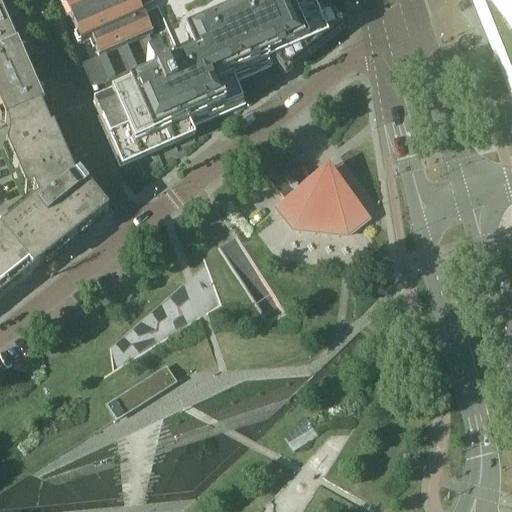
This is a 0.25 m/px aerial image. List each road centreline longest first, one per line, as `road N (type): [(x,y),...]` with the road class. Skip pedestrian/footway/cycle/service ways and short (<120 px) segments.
road 1 (residential): [(133,232),(393,27)]
road 2 (unclassified): [(418,211),(473,407),(479,480),(472,511)]
road 3 (residential): [(133,232),(74,138),(22,0)]
road 4 (unclassified): [(469,196),(436,86),(398,44)]
road 5 (residential): [(0,338),(133,232)]
road 6 (unclassified): [(398,44),(393,97),(418,211)]
road 7 (unclassified): [(511,351),(469,196)]
